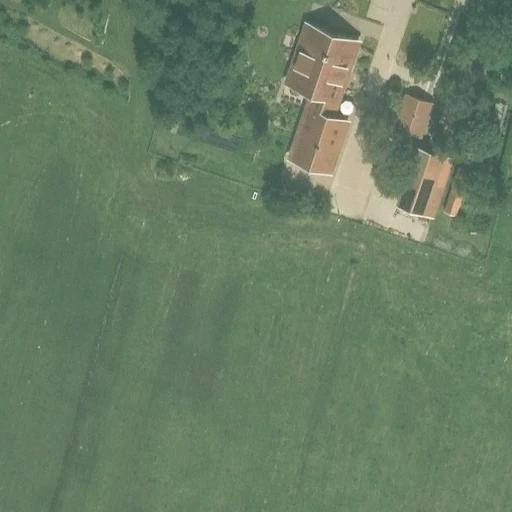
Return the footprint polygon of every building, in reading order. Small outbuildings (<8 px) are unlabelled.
[(426,56),(437,2),(426,0),(402,0),(392,49),(426,56)] [(358,41),(307,24),(287,82),(315,92),(309,109),(307,108),(290,157),(330,171),(347,121),(330,116),(336,99),(338,99),(358,41)] [(433,103),(405,93),(394,128),(421,137),(433,103)] [(454,159),(448,157),(418,147),(398,205),(435,217),(454,159)] [(472,171),(458,166),(443,211),(457,216),(472,171)]
